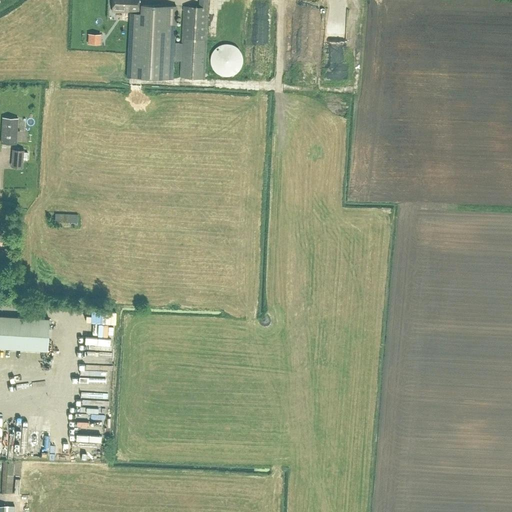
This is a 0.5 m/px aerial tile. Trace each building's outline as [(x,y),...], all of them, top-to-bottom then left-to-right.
[(127,12),(128,11),(138,11),(138,0),(111,0),(111,11),(127,12)] [(183,6),(181,42),(173,42),(175,6),(140,4),(140,14),(129,13),(126,77),(172,79),(173,59),(180,60),(179,77),(204,78),(207,0),(198,0),(198,7),(183,6)] [(227,44),(225,43),(223,44),(222,44),(220,45),(218,46),(216,47),(214,49),(213,50),(212,52),(211,53),(210,55),(210,57),(210,59),(210,61),(210,63),(211,66),(212,68),(215,71),(216,73),(218,74),(220,75),(223,75),(227,76),(230,75),(232,75),(235,73),(236,72),(238,71),(239,69),(241,67),(242,63),(242,61),(242,60),(242,58),(242,56),(241,54),(241,52),(239,51),(238,49),(237,47),(234,46),(232,45),(229,44),(227,44)] [(2,117),(0,143),(17,145),(18,118),(2,117)] [(12,148),(12,152),(11,166),(22,167),(24,149),(12,148)] [(77,214),(55,213),(54,223),(77,224),(77,214)] [(0,249),(0,259),(8,260),(8,250),(0,249)] [(0,315),(0,347),(47,350),(49,318),(0,315)]
